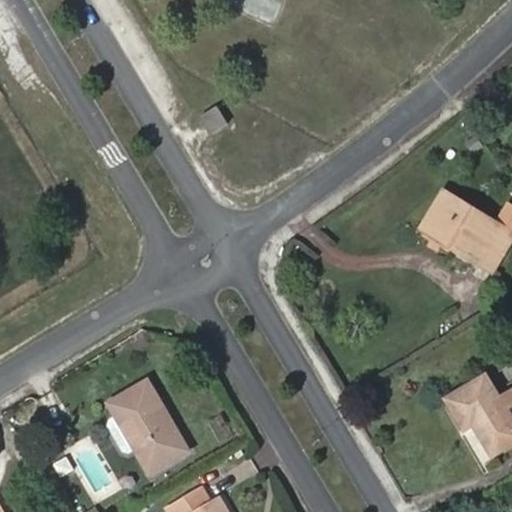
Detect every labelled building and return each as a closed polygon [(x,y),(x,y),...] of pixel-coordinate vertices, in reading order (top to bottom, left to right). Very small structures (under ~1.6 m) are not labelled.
[(212,134),(229,124),(220,106),(201,117),(212,134)] [(511,210),(506,207),(496,226),(443,195),(428,221),(455,236),(449,246),(491,270),(511,232),(511,210)] [(449,246),(455,236),(428,221),(423,231),(449,246)] [(511,424),(498,402),(484,379),(448,401),(465,429),(473,425),(492,455),(511,443),(511,424)] [(151,474),(188,452),(147,383),(110,405),(118,417),(111,422),(109,428),(124,452),(129,454),(137,450),(151,474)] [(511,424),(511,395),(498,402),(511,424)] [(226,511),(219,500),(211,505),(203,490),(170,510),(171,511),(226,511)]
